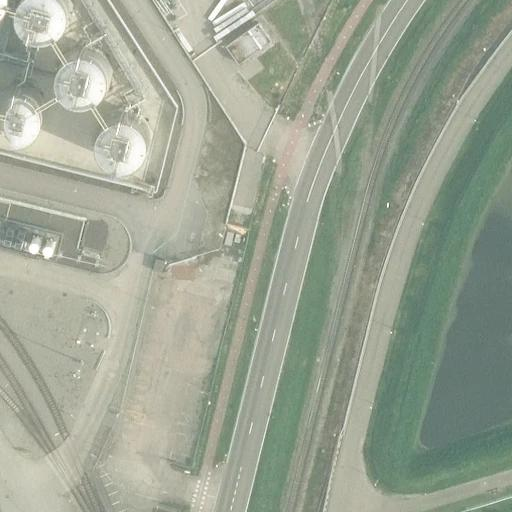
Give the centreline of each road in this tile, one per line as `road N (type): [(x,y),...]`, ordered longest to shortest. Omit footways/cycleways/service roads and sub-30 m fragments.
road 1 (tertiary): [(230,511),(309,198),(351,98),(410,0)]
road 2 (unknown): [(136,274),(0,255)]
